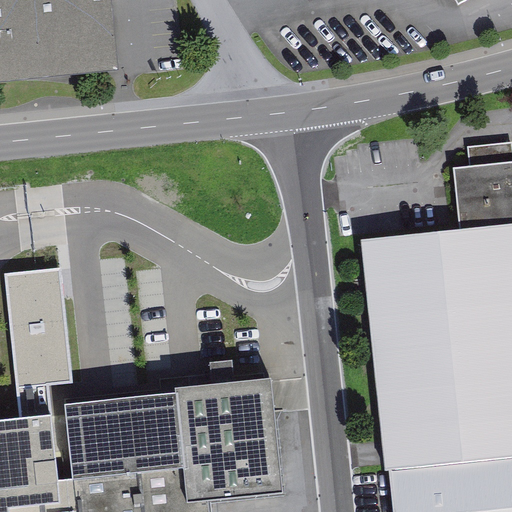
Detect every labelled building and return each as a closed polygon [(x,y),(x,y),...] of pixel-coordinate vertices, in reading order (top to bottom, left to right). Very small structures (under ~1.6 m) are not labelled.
[(115,0),(0,0),(0,85),(123,73),(115,0)] [(470,169),(452,171),(458,231),(361,241),(388,511),(511,511),(511,270),(508,226),(511,225),(511,165),(510,144),(468,148),(470,169)] [(230,166),(207,166),(207,193),(231,193),(230,166)] [(182,199),(205,198),(204,168),(180,169),(182,199)] [(0,511),(210,511),(209,502),(283,493),(271,379),(175,389),(176,393),(65,405),(65,415),(51,416),(49,385),(72,383),(60,270),(37,272),(5,275),(20,418),(0,420),(0,511)]
